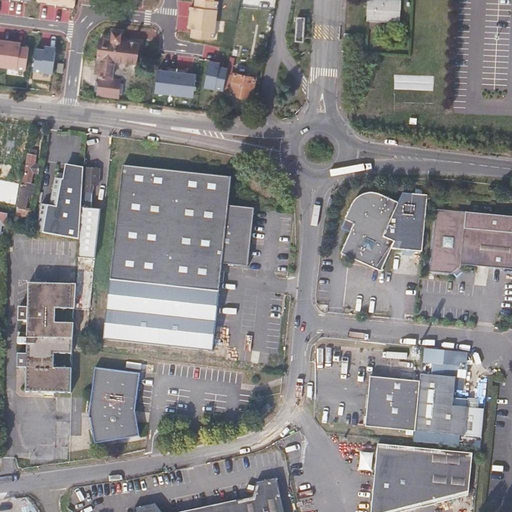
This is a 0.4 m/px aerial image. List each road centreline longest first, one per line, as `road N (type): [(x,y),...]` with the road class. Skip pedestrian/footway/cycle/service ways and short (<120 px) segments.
road 1 (unclassified): [(47,481),(261,439),(294,399),(303,322)]
road 2 (unclassified): [(303,322),(495,340),(511,371)]
road 3 (tertiary): [(296,132),(102,117)]
road 4 (tertiary): [(102,117),(289,157)]
road 5 (unknown): [(149,462),(161,387),(225,388),(234,422)]
road 6 (tertiary): [(511,168),(349,153)]
road 7 (unclassified): [(303,322),(313,180)]
